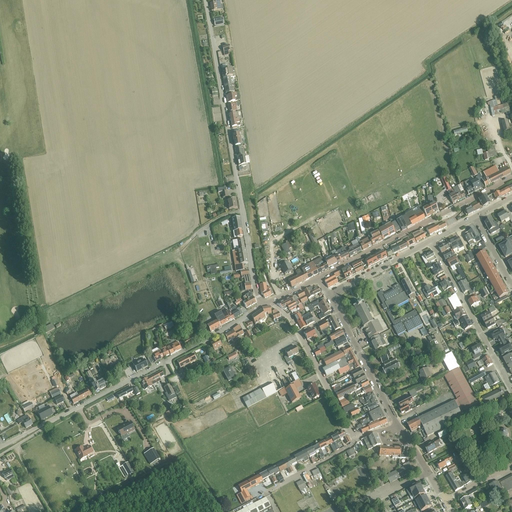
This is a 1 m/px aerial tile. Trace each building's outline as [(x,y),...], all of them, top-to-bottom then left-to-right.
[(215,0),(216,3),(210,4),(211,11),(220,10),(222,9),(224,9),(223,5),(221,5),(220,0),(215,0)] [(222,71),(223,78),(233,76),(232,73),(234,72),(233,69),(232,69),(222,71)] [(223,79),(226,94),(235,92),(234,87),(232,87),(230,78),(223,79)] [(236,95),(226,96),(227,103),(235,102),(239,101),(238,94),(236,95)] [(228,105),(229,112),(237,111),(236,107),(240,106),(240,103),(238,103),(228,105)] [(497,113),(508,111),(506,103),(496,105),(497,113)] [(229,114),(230,121),(239,120),(241,119),(241,116),(238,117),(238,113),(229,114)] [(239,120),(230,121),(232,128),(232,129),(237,129),(237,127),(240,126),(239,120)] [(501,122),(504,132),(510,131),(507,121),(501,122)] [(240,143),(242,143),(241,138),(240,138),(240,134),(238,135),(238,134),(233,135),(232,135),(234,146),(235,147),(242,146),(242,145),(240,145),(240,143)] [(235,148),(237,159),(244,158),(244,156),(245,155),(244,149),(241,150),(241,147),(240,147),(235,148)] [(247,158),(244,158),(237,159),(238,166),(241,166),(241,167),(245,166),(245,164),(249,163),(248,157),(247,158)] [(481,179),(485,187),(510,174),(507,167),(499,170),(497,166),(483,173),(485,177),(481,179)] [(472,182),(470,184),(474,192),(481,189),(476,180),(472,182)] [(474,192),(470,184),(468,181),(466,182),(467,186),(465,187),(467,190),(466,190),(468,195),(474,192)] [(450,199),(453,204),(459,201),(464,198),(462,193),(461,194),(457,186),(452,189),(448,191),(451,198),(450,199)] [(493,194),(490,195),(493,202),(511,192),(508,187),(493,195),(493,194)] [(486,196),(478,200),(479,201),(483,208),(490,203),(493,202),(490,195),(487,197),(486,196)] [(227,201),(229,210),(237,208),(236,199),(227,201)] [(431,205),(428,207),(433,215),(438,212),(436,207),(432,201),(429,202),(431,205)] [(471,205),(470,206),(474,212),(483,208),(479,201),(471,205)] [(401,217),(401,218),(407,228),(427,218),(422,210),(421,206),(418,208),(406,214),(405,214),(401,217)] [(428,206),(422,210),(427,218),(433,215),(428,207),(428,206)] [(465,211),(464,212),(466,216),(467,215),(468,216),(474,212),(470,206),(466,209),(466,210),(465,210),(465,211)] [(498,216),(501,223),(509,219),(511,225),(511,224),(511,217),(510,213),(507,215),(505,212),(498,216)] [(241,230),(242,230),(240,218),(232,219),(234,231),(233,231),(234,238),(242,237),(241,230)] [(407,228),(401,218),(397,220),(397,219),(396,218),(395,219),(395,218),(394,218),(390,221),(396,232),(400,230),(401,231),(407,228)] [(491,220),(485,223),(489,231),(491,234),(497,231),(500,230),(497,223),(494,225),(491,220)] [(426,229),(429,236),(446,227),(444,223),(440,224),(437,226),(437,225),(428,228),(426,229)] [(390,224),(384,227),(389,236),(395,233),(393,228),(390,224)] [(384,227),(378,230),(383,240),(389,236),(384,227)] [(473,230),(468,232),(473,241),(475,240),(476,243),(481,240),(479,237),(478,237),(473,230)] [(425,238),(424,235),(425,234),(424,231),(422,232),(421,231),(416,232),(412,234),(416,243),(425,238)] [(370,235),(368,237),(370,242),(372,246),(382,241),(377,232),(370,235)] [(473,241),(468,232),(465,234),(466,237),(465,238),(468,244),(469,243),(470,246),(475,244),(473,241)] [(408,238),(404,240),(408,247),(415,243),(412,236),(411,235),(407,237),(408,238)] [(367,239),(359,243),(363,251),(371,246),(368,239),(367,237),(367,239)] [(461,249),(464,248),(459,238),(456,240),(456,239),(448,243),(450,249),(451,248),(453,251),(457,248),(458,251),(461,249)] [(505,244),(500,247),(503,252),(511,247),(511,242),(509,238),(503,241),(505,244)] [(232,241),(233,247),(236,246),(237,251),(232,252),(236,271),(244,270),(243,264),(248,263),(245,249),(237,250),(237,249),(244,248),(243,239),(232,241)] [(224,247),(223,244),(225,243),(224,241),(219,243),(220,244),(216,245),(218,251),(224,248),(223,247),(224,247)] [(350,251),(347,253),(350,258),(361,252),(358,244),(356,241),(351,243),(353,247),(349,249),(350,251)] [(397,243),(400,251),(407,248),(404,243),(403,243),(402,241),(397,243)] [(390,247),(391,249),(394,254),(400,251),(397,243),(390,247)] [(286,244),(281,246),(286,255),(291,252),(286,244)] [(446,262),(447,262),(454,258),(447,244),(439,248),(446,262)] [(511,247),(503,252),(506,258),(511,255),(511,257),(511,247)] [(340,250),(336,253),(336,254),(340,261),(348,257),(344,248),(340,249),(340,250)] [(383,251),(378,254),(382,260),(386,258),(383,252),(383,251)] [(428,270),(428,269),(433,267),(432,266),(431,264),(431,263),(436,260),(432,252),(424,256),(425,257),(424,258),(425,259),(426,258),(428,263),(427,264),(426,264),(428,270)] [(477,257),(480,262),(488,257),(485,252),(477,257)] [(336,254),(332,256),(332,257),(336,264),(340,261),(336,254)] [(378,254),(374,256),(377,263),(382,260),(378,254)] [(374,256),(369,258),(373,265),(377,263),(374,256)] [(469,263),(471,268),(474,266),(469,256),(468,256),(465,258),(468,264),(469,263)] [(324,261),(325,264),(328,268),(336,264),(332,257),(329,259),(324,261)] [(480,262),(483,267),(491,263),(488,257),(480,262)] [(303,273),(288,281),(291,288),(328,269),(328,268),(325,264),(324,264),(321,258),(312,263),(306,266),(306,265),(305,265),(303,266),(303,267),(301,269),(303,273)] [(369,258),(364,261),(366,266),(367,265),(368,267),(373,265),(369,258)] [(454,258),(447,262),(450,268),(455,266),(457,269),(459,273),(462,271),(460,268),(458,264),(459,264),(457,260),(455,258),(454,258)] [(351,265),(353,268),(353,269),(361,265),(362,268),(366,266),(364,261),(363,260),(360,262),(360,261),(351,265)] [(291,270),(290,267),(291,266),(290,264),(289,265),(287,262),(280,266),(284,274),(291,270)] [(483,267),(485,272),(493,268),(491,263),(483,267)] [(428,269),(431,268),(435,276),(443,272),(439,264),(433,267),(428,269)] [(218,265),(206,267),(207,270),(209,270),(210,272),(211,276),(217,274),(216,269),(219,268),(218,265)] [(361,265),(353,269),(356,274),(363,270),(362,268),(361,265)] [(350,266),(335,274),(335,275),(337,278),(343,274),(345,279),(356,274),(353,269),(353,268),(352,269),(350,266)] [(493,268),(485,272),(488,278),(496,273),(493,268)] [(248,270),(240,272),(241,278),(241,279),(244,279),(245,285),(250,284),(248,275),(249,275),(248,270)] [(488,278),(491,283),(499,279),(496,273),(488,278)] [(335,275),(335,274),(334,275),(329,278),(325,280),(325,281),(328,288),(333,286),(338,283),(335,278),(337,278),(335,275)] [(491,283),(494,288),(502,284),(499,279),(491,283)] [(402,283),(411,299),(416,297),(407,280),(402,283)] [(447,280),(440,284),(442,288),(444,292),(447,290),(451,288),(447,280)] [(465,280),(458,284),(464,294),(471,290),(465,280)] [(259,285),(261,294),(265,299),(273,294),(269,287),(266,288),(265,284),(259,285)] [(378,294),(383,305),(382,305),(384,310),(385,310),(394,327),(393,327),(398,336),(405,332),(404,331),(406,330),(408,333),(423,325),(418,316),(418,317),(415,311),(395,321),(392,316),(389,311),(409,301),(404,293),(403,293),(399,284),(393,287),(395,291),(384,296),(382,292),(378,294)] [(502,284),(494,288),(497,293),(505,289),(503,284),(502,284)] [(312,287),(309,288),(314,296),(320,292),(318,288),(316,286),(312,288),(312,287)] [(425,290),(423,291),(427,299),(429,297),(428,296),(432,294),(434,297),(438,295),(434,288),(431,289),(429,286),(425,289),(425,290)] [(314,296),(309,288),(303,291),(308,299),(314,296)] [(479,291),(483,298),(489,295),(485,288),(479,291)] [(505,289),(497,293),(500,299),(508,294),(505,289)] [(295,301),(305,296),(303,291),(292,297),(295,301)] [(243,303),(246,309),(256,303),(250,293),(246,296),(243,298),(245,302),(243,303)] [(455,295),(453,297),(446,301),(449,306),(453,312),(462,307),(455,295)] [(308,301),(305,296),(295,301),(298,306),(300,310),(306,307),(304,304),(303,304),(302,303),(308,301)] [(477,304),(480,302),(477,296),(468,301),(471,307),(476,305),(477,305),(477,304)] [(494,303),(496,305),(508,298),(507,296),(494,303)] [(292,297),(284,301),(286,306),(294,302),(292,297)] [(318,306),(320,310),(328,306),(325,301),(324,301),(322,299),(311,305),(313,309),(318,306)] [(441,301),(438,302),(439,304),(441,308),(447,305),(445,301),(444,300),(441,301)] [(285,310),(288,308),(286,306),(284,301),(277,305),(282,309),(283,309),(284,308),(285,310)] [(286,306),(288,308),(288,310),(288,311),(296,307),(298,306),(295,301),(294,302),(286,306)] [(356,306),(353,308),(363,328),(369,339),(370,338),(382,332),(377,321),(372,323),(368,314),(370,313),(368,308),(366,304),(363,306),(362,303),(359,304),(356,306)] [(229,309),(230,311),(235,318),(242,314),(239,308),(237,309),(235,306),(231,308),(230,306),(228,307),(229,309)] [(328,306),(320,310),(322,314),(318,316),(320,320),(331,315),(329,312),(331,311),(328,306)] [(267,314),(271,314),(270,307),(262,308),(262,309),(251,317),(255,325),(256,327),(262,322),(261,321),(265,318),(263,314),(267,313),(267,314)] [(449,307),(444,310),(447,316),(452,313),(449,307)] [(452,314),(454,318),(456,317),(458,320),(466,315),(463,308),(458,311),(452,314)] [(272,315),(274,320),(280,317),(278,312),(275,310),(272,311),(273,314),(272,315)] [(220,311),(214,314),(217,321),(220,326),(226,323),(222,316),(220,311)] [(230,311),(222,316),(226,323),(235,319),(235,318),(230,311)] [(299,311),(293,314),(294,315),(293,315),(297,322),(301,329),(306,327),(307,326),(302,317),(299,311)] [(302,317),(307,326),(314,322),(311,316),(310,313),(309,314),(302,317)] [(481,317),(484,323),(492,319),(489,313),(481,317)] [(468,317),(460,322),(465,330),(472,326),(468,317)] [(334,318),(324,323),(326,328),(324,329),(325,331),(329,329),(329,328),(332,326),(335,331),(340,329),(334,318)] [(492,319),(484,323),(488,329),(496,325),(492,319)] [(492,330),(503,324),(501,320),(496,323),(498,327),(492,330)] [(220,326),(217,321),(207,326),(211,332),(220,327),(220,326)] [(326,328),(324,323),(318,326),(320,331),(321,333),(325,331),(324,329),(326,328)] [(276,335),(279,333),(282,340),(289,336),(284,326),(280,328),(278,324),(272,328),(276,335)] [(45,330),(44,331),(46,334),(54,330),(52,325),(44,328),(45,330)] [(232,330),(233,331),(224,336),(228,343),(232,340),(234,343),(236,341),(235,339),(244,334),(239,325),(232,330)] [(318,338),(316,336),(312,329),(303,334),(307,341),(312,338),(314,340),(318,338)] [(502,330),(491,335),(494,341),(496,340),(497,341),(498,341),(500,344),(506,340),(504,337),(505,337),(505,335),(506,335),(505,334),(504,335),(502,330)] [(340,331),(329,337),(331,341),(330,342),(330,343),(332,342),(332,343),(340,339),(344,337),(341,331),(340,331)] [(200,333),(193,337),(195,341),(202,338),(200,333)] [(195,341),(193,337),(191,334),(187,336),(187,335),(181,338),(186,346),(195,341)] [(371,340),(372,343),(371,343),(375,350),(382,347),(386,345),(381,335),(371,340)] [(328,344),(324,346),(325,347),(326,349),(336,344),(336,345),(335,345),(336,347),(337,347),(339,351),(344,349),(343,347),(343,346),(343,345),(343,344),(347,342),(344,337),(340,339),(332,343),(332,342),(330,343),(328,344)] [(212,343),(210,344),(211,344),(214,351),(215,350),(222,346),(221,345),(223,344),(221,340),(219,341),(218,340),(212,343)] [(509,343),(508,343),(506,340),(500,344),(501,347),(500,348),(501,349),(499,350),(502,356),(511,350),(511,348),(510,345),(511,344),(510,343),(509,344),(509,343)] [(161,350),(162,352),(164,357),(170,354),(170,355),(181,350),(177,343),(167,348),(166,347),(161,350)] [(471,354),(474,360),(481,356),(480,353),(483,352),(480,345),(472,350),(473,353),(471,354)] [(284,358),(287,363),(290,362),(292,361),(290,358),(298,354),(294,346),(285,352),(287,356),(284,358)] [(349,347),(344,349),(342,350),(342,351),(323,361),(326,367),(322,369),(326,377),(338,371),(348,366),(353,364),(351,362),(352,361),(352,359),(355,358),(349,347)] [(153,357),(155,362),(163,358),(159,350),(152,354),(153,357)] [(378,357),(382,363),(382,364),(388,361),(387,360),(387,358),(390,356),(387,350),(382,353),(383,354),(378,357)] [(442,358),(445,365),(449,373),(450,372),(459,367),(452,353),(443,358),(442,358)] [(176,362),(180,369),(196,361),(192,354),(186,357),(176,362)] [(480,361),(482,365),(485,364),(487,368),(493,365),(489,357),(480,361)] [(360,367),(355,358),(352,359),(352,361),(351,362),(353,364),(348,366),(338,371),(340,375),(350,370),(351,370),(351,368),(354,367),(356,369),(360,367)] [(441,358),(426,364),(426,366),(427,368),(443,362),(441,358)] [(144,359),(133,365),(137,372),(148,366),(144,359)] [(385,367),(382,369),(385,375),(399,368),(394,359),(384,364),(385,367)] [(12,371),(20,386),(44,375),(42,371),(44,369),(41,362),(21,371),(19,367),(12,371)] [(223,372),(229,381),(235,378),(230,368),(223,372)] [(419,372),(422,376),(420,377),(422,381),(431,377),(429,372),(427,368),(419,372)] [(351,374),(354,379),(363,375),(361,369),(351,374)] [(422,426),(427,437),(464,419),(467,418),(482,411),(479,404),(459,369),(444,376),(457,400),(456,401),(419,419),(422,426)] [(151,377),(148,379),(147,378),(141,382),(145,390),(152,386),(151,386),(161,381),(159,378),(164,376),(161,371),(157,373),(151,377)] [(478,374),(468,380),(470,384),(481,379),(486,376),(484,371),(478,374)] [(487,377),(485,378),(490,387),(492,386),(499,382),(494,373),(487,377)] [(354,379),(357,385),(366,381),(363,375),(354,379)] [(95,380),(89,384),(91,389),(94,393),(95,392),(96,393),(100,390),(97,386),(95,380)] [(100,384),(97,386),(100,390),(106,387),(104,382),(102,383),(100,381),(99,382),(100,384)] [(357,385),(336,395),(338,400),(352,393),(354,392),(355,393),(369,386),(366,381),(357,385)] [(306,388),(309,393),(309,392),(311,395),(310,395),(310,396),(311,398),(311,399),(312,399),(313,399),(320,396),(317,390),(314,384),(306,388)] [(169,397),(174,394),(170,385),(164,387),(169,397)] [(280,391),(282,395),(283,397),(287,394),(292,403),(300,399),(294,385),(285,390),(284,389),(280,391)] [(372,392),(369,386),(355,393),(356,396),(364,393),(365,395),(372,392)] [(399,409),(402,414),(405,412),(405,413),(412,410),(411,407),(409,408),(407,405),(414,402),(412,399),(417,396),(416,393),(423,389),(422,386),(417,388),(413,390),(413,389),(408,392),(411,396),(398,403),(401,408),(399,409)] [(117,394),(120,400),(123,398),(122,397),(133,391),(130,387),(117,394)] [(49,392),(50,394),(50,395),(52,399),(61,395),(59,390),(58,388),(49,392)] [(261,388),(242,398),(247,408),(266,398),(261,388)] [(87,391),(78,396),(80,401),(90,396),(89,395),(91,394),(89,390),(87,391)] [(500,390),(482,399),(485,406),(504,396),(500,390)] [(80,401),(78,396),(76,393),(70,397),(73,404),(80,401)] [(365,407),(363,408),(363,409),(377,403),(372,393),(359,399),(361,404),(362,403),(364,406),(365,406),(365,407)] [(54,400),(57,405),(65,402),(62,396),(54,400)] [(339,402),(342,406),(342,408),(349,404),(346,398),(344,399),(339,402)] [(21,406),(25,413),(34,408),(32,404),(30,405),(28,402),(21,406)] [(363,409),(363,411),(365,413),(368,412),(369,413),(379,408),(377,403),(363,409)] [(346,414),(349,413),(355,410),(354,407),(352,404),(343,409),(346,414)] [(37,413),(41,421),(53,415),(49,406),(44,409),(37,413)] [(355,410),(349,413),(351,417),(359,413),(358,409),(357,409),(355,410)] [(360,423),(361,424),(357,426),(357,428),(356,428),(357,430),(360,429),(384,419),(384,418),(380,409),(368,414),(370,418),(366,420),(360,423)] [(17,421),(19,425),(22,423),(26,429),(32,425),(29,419),(28,419),(27,416),(17,421)] [(411,432),(422,426),(419,419),(419,418),(407,424),(411,432)] [(384,419),(360,429),(362,434),(386,423),(384,419)] [(117,429),(121,437),(127,433),(128,434),(135,430),(131,423),(122,427),(122,426),(117,429)] [(448,434),(445,428),(437,433),(440,439),(448,434)] [(500,432),(501,432),(500,434),(501,437),(505,438),(505,439),(508,437),(507,437),(508,433),(507,431),(505,430),(505,429),(503,428),(501,430),(500,432)] [(337,434),(337,435),(340,440),(343,438),(346,445),(351,442),(348,436),(347,437),(344,431),(342,432),(341,431),(337,433),(337,434)] [(363,439),(368,450),(380,445),(375,434),(363,439)] [(337,435),(330,439),(336,451),(339,449),(337,445),(341,442),(340,440),(337,435)] [(330,439),(324,442),(327,447),(330,445),(334,452),(336,451),(330,439)] [(424,447),(428,454),(440,446),(438,443),(440,442),(439,439),(434,442),(433,441),(424,447)] [(324,442),(318,445),(321,450),(324,448),(327,454),(329,453),(326,447),(327,447),(324,442)] [(148,452),(144,454),(150,465),(160,459),(152,445),(146,449),(148,452)] [(318,445),(312,448),(316,454),(316,453),(316,452),(318,451),(322,458),(324,457),(321,450),(318,445)] [(87,457),(87,456),(93,453),(90,446),(84,450),(82,447),(75,451),(80,460),(87,457)] [(392,459),(399,459),(400,448),(389,448),(389,446),(387,446),(387,447),(386,447),(386,455),(388,455),(388,457),(392,457),(392,459)] [(309,450),(306,451),(310,457),(316,454),(315,454),(316,454),(312,448),(312,447),(308,449),(309,450)] [(380,447),(379,456),(388,457),(388,455),(386,455),(386,447),(380,447)] [(346,452),(349,457),(355,454),(352,449),(346,452)] [(300,454),(294,457),(297,462),(298,464),(304,461),(310,457),(306,451),(300,454)] [(447,467),(449,471),(456,467),(454,464),(451,465),(449,462),(453,459),(451,456),(437,464),(440,470),(447,466),(448,467),(447,467)] [(294,457),(277,467),(280,473),(287,469),(290,474),(293,472),(290,467),(290,466),(297,462),(294,457)] [(123,466),(128,475),(133,472),(128,463),(123,466)] [(409,464),(403,467),(395,472),(386,476),(390,483),(399,478),(413,471),(409,464)] [(277,467),(267,471),(270,476),(269,476),(271,479),(273,478),(272,475),(275,474),(275,475),(280,473),(277,467)] [(3,474),(5,479),(6,479),(7,481),(14,478),(11,470),(3,474)] [(270,476),(267,471),(238,487),(242,493),(237,495),(241,504),(246,502),(245,500),(249,497),(251,499),(251,500),(253,499),(252,496),(251,496),(250,495),(250,496),(247,490),(262,482),(262,481),(269,476),(270,476)] [(467,476),(467,475),(463,478),(465,481),(461,483),(458,478),(456,479),(452,473),(446,476),(455,492),(471,483),(476,480),(472,473),(467,476)] [(341,479),(346,477),(345,475),(340,477),(328,483),(330,488),(335,485),(335,486),(343,482),(341,479)] [(296,484),(300,492),(306,488),(302,480),(296,484)] [(489,485),(495,496),(503,492),(497,481),(489,485)] [(420,483),(409,489),(412,494),(422,489),(423,489),(420,483)] [(4,486),(9,496),(13,494),(7,484),(4,486)] [(412,494),(409,495),(410,497),(413,496),(415,499),(425,494),(422,489),(412,494)] [(426,496),(416,501),(419,507),(429,501),(426,496)] [(461,500),(466,510),(472,506),(471,504),(473,503),(472,501),(470,496),(468,497),(467,497),(461,500)] [(259,511),(267,508),(269,511),(272,510),(266,498),(238,511),(259,511)] [(429,501),(419,507),(421,511),(426,509),(427,509),(432,506),(429,501)]
